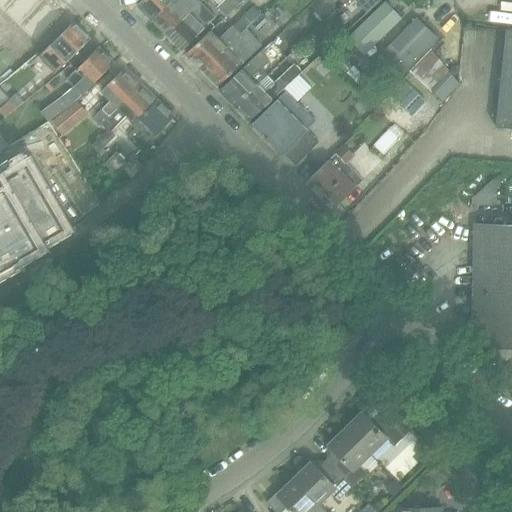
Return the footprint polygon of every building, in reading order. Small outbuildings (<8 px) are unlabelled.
[(0,0),(0,4),(5,9),(13,0),(0,0)] [(13,0),(5,9),(21,24),(44,0),(13,0)] [(52,0),(44,0),(21,24),(38,41),(65,12),(52,0)] [(142,0),(137,5),(151,18),(169,0),(142,0)] [(200,2),(198,0),(169,0),(151,18),(166,34),(177,22),(192,9),(200,2)] [(224,0),(218,6),(217,7),(226,16),(243,0),(224,0)] [(380,0),(355,0),(367,12),(369,11),(380,0)] [(215,17),(200,2),(192,9),(177,22),(166,34),(182,50),(215,17)] [(385,2),(349,39),(364,55),(401,19),(385,2)] [(262,15),(253,6),(234,27),(233,26),(220,39),(211,30),(186,53),(202,69),(246,29),(262,15)] [(410,27),(369,69),(391,90),(430,49),(438,41),(417,20),(410,27)] [(73,22),(59,36),(40,57),(56,73),(68,62),(91,39),(73,22)] [(262,46),(246,29),(202,69),(218,86),(262,46)] [(511,30),(505,30),(495,126),(511,127),(511,30)] [(456,93),(473,75),(442,46),(425,64),(456,93)] [(99,47),(95,51),(76,70),(66,79),(74,86),(61,97),(41,112),(48,122),(83,95),(92,86),(115,62),(99,47)] [(271,61),(261,50),(219,90),(233,105),(256,83),(258,85),(267,76),(261,69),(271,61)] [(301,72),(293,64),(277,79),(276,78),(272,81),(267,76),(258,85),(256,83),(233,105),(249,121),(263,107),(301,72)] [(125,67),(111,82),(101,91),(110,100),(92,118),(100,125),(141,83),(125,67)] [(405,81),(390,96),(412,117),(427,102),(405,81)] [(157,99),(141,83),(100,125),(107,131),(92,144),(100,157),(107,152),(103,148),(115,136),(111,131),(126,116),(130,119),(128,122),(131,125),(157,99)] [(286,90),(252,124),(283,155),(284,153),(296,165),(319,142),(307,130),(317,121),(286,90)] [(175,116),(157,99),(131,125),(135,129),(137,126),(151,140),(175,116)] [(19,109),(11,100),(0,110),(8,119),(19,109)] [(77,100),(52,121),(63,134),(88,114),(77,100)] [(398,138),(383,153),(394,164),(409,148),(398,138)] [(4,139),(0,142),(0,151),(9,146),(4,139)] [(342,144),(311,178),(337,205),(351,191),(363,180),(345,162),(353,155),(342,144)] [(131,178),(142,167),(133,158),(122,170),(131,178)] [(0,269),(11,264),(13,263),(11,261),(22,255),(21,254),(36,246),(37,247),(38,246),(37,243),(47,237),(47,236),(62,228),(62,229),(64,228),(28,166),(0,181),(0,183),(1,185),(0,185),(0,269)] [(511,225),(475,225),(474,285),(511,286),(511,225)] [(511,286),(474,285),(472,345),(511,346),(511,286)] [(404,437),(379,411),(370,420),(363,412),(345,429),(369,454),(386,438),(394,447),(404,437)] [(369,454),(345,429),(329,445),(336,453),(327,461),(352,487),(367,473),(358,464),(369,454)] [(352,487),(327,461),(319,470),(311,462),(294,479),(318,503),(330,492),(338,501),(352,487)] [(309,511),(318,503),(294,479),(278,495),(279,496),(274,500),(271,497),(266,502),(275,511),(309,511)] [(376,511),(377,511),(369,503),(359,511),(376,511)]
